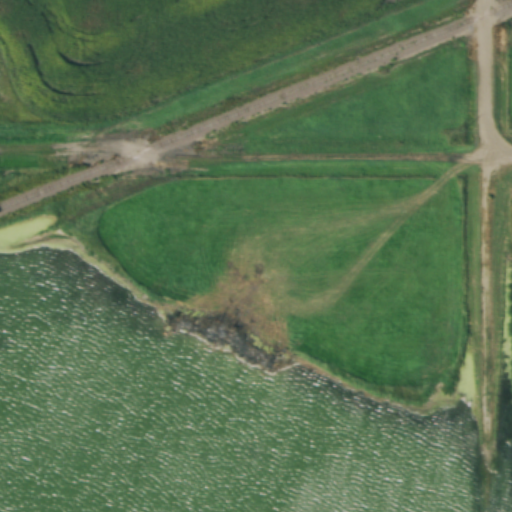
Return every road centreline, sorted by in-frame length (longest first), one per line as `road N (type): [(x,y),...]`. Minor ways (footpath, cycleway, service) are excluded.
road 1 (residential): [(489,0),(486,511)]
road 2 (residential): [(511,154),(0,152)]
